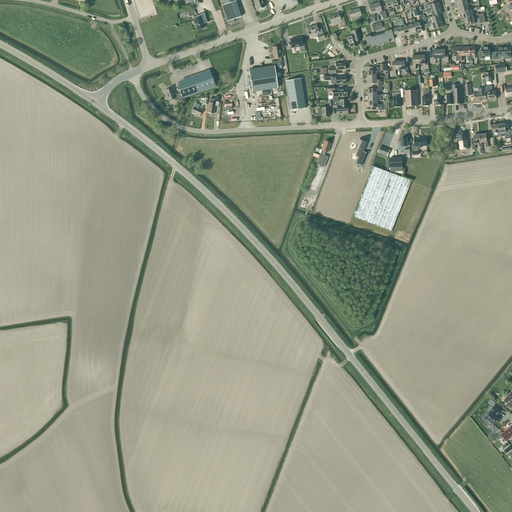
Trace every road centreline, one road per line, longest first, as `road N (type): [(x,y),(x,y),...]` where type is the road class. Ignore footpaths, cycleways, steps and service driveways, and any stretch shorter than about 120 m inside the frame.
road 1 (primary): [(474,511),(269,258),(188,176),(96,103)]
road 2 (unclassified): [(361,125),(190,130),(153,110),(132,73)]
road 3 (tertiary): [(149,66),(342,0)]
road 4 (unclassified): [(361,125),(511,109)]
